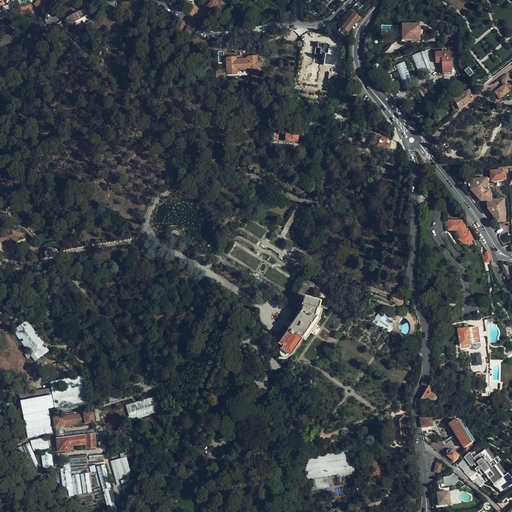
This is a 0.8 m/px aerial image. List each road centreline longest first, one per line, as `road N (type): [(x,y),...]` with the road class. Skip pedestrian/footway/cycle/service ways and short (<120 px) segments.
road 1 (tertiary): [(413,168),(412,268),(426,343),(414,410),(426,511)]
road 2 (residential): [(353,0),(327,21),(232,35),(207,33),(154,0)]
road 3 (residential): [(92,0),(53,20),(29,55),(0,77)]
road 4 (secondary): [(385,106),(357,56),(361,30),(385,0)]
